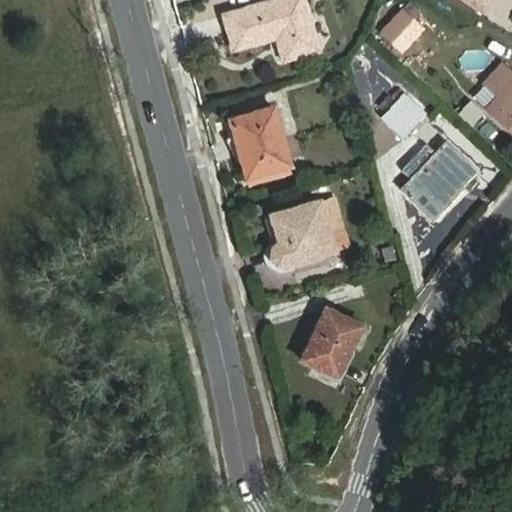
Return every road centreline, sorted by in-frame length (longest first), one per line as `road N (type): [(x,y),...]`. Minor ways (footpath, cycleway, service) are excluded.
road 1 (tertiary): [(263,511),(130,0)]
road 2 (residential): [(355,511),(421,334),(511,207)]
